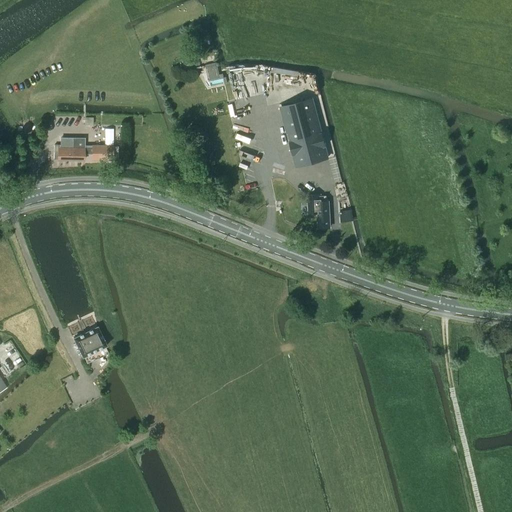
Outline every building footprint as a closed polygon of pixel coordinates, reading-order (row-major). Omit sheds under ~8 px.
[(202,73),(200,74),(208,88),(210,87),(208,80),(219,79),(216,63),(206,65),(201,66),(202,73)] [(296,166),(327,158),(311,99),(280,107),(296,166)] [(53,159),(53,160),(57,160),(84,161),(84,155),(92,155),(92,161),(112,161),(112,146),(92,146),(84,146),(84,145),(85,138),(77,138),(77,145),(73,145),(73,138),(60,137),(60,145),(57,145),(54,145),(53,159)] [(313,199),(314,213),(318,213),(319,228),(329,227),(328,202),(326,202),(326,195),(319,195),(319,199),(313,199)] [(350,220),(349,210),(339,212),(340,221),(350,220)] [(97,327),(73,338),(82,357),(83,357),(87,364),(108,354),(105,346),(106,346),(97,327)]
